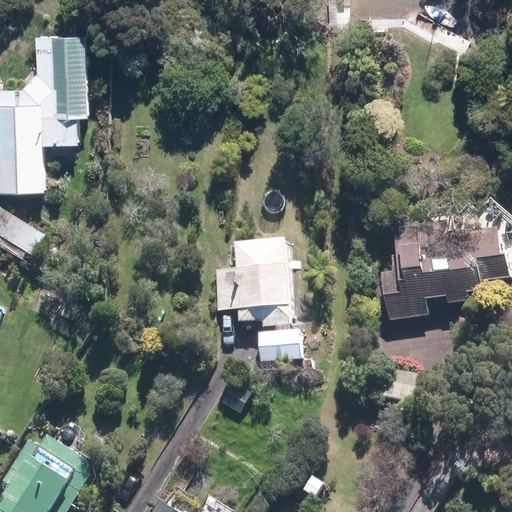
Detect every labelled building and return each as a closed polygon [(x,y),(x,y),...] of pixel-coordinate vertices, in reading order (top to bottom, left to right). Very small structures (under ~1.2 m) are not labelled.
[(350,0),(328,0),(328,31),(350,32),(350,0)] [(0,189),(49,188),(47,138),(79,138),(79,110),(91,109),(90,27),(55,27),(56,97),(0,97),(0,189)] [(0,204),(0,232),(37,254),(49,234),(0,204)] [(386,277),(391,320),(430,315),(428,300),(448,298),(449,306),(472,304),(471,295),(483,293),(482,282),(510,279),(507,256),(503,256),(500,231),(447,237),(446,225),(397,230),(402,275),(386,277)] [(288,242),(236,244),(239,318),(262,317),(263,326),(292,325),(288,242)] [(293,326),(261,327),(262,358),(294,357),(293,326)] [(421,376),(388,370),(382,402),(414,408),(421,376)] [(68,511),(99,463),(45,429),(39,439),(32,435),(4,481),(11,485),(0,502),(0,511),(68,511)] [(187,511),(165,498),(156,511),(187,511)]
